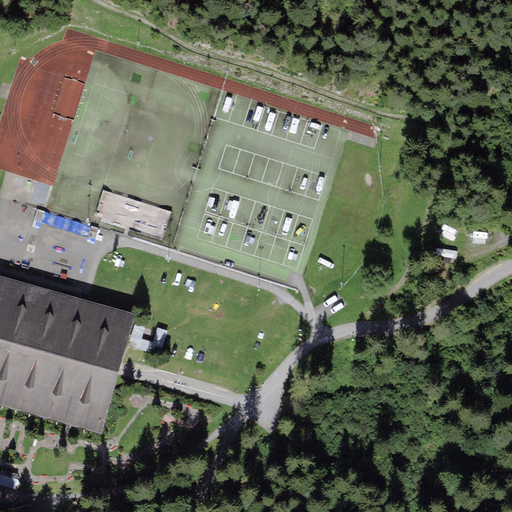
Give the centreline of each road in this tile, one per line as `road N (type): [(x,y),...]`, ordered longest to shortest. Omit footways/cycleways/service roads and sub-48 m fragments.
road 1 (track): [(193,511),(236,416),(133,488),(34,511)]
road 2 (residential): [(511,269),(427,316),(322,338),(236,416)]
